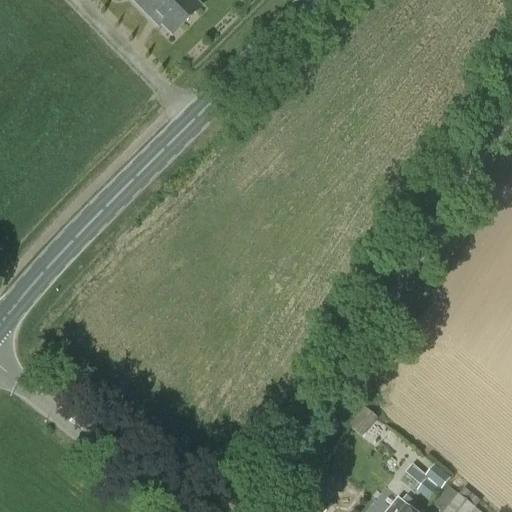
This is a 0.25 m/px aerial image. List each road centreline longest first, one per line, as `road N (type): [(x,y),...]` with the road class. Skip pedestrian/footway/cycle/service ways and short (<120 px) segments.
road 1 (primary): [(0,324),(49,264),(316,0)]
road 2 (unclassified): [(173,511),(0,370)]
